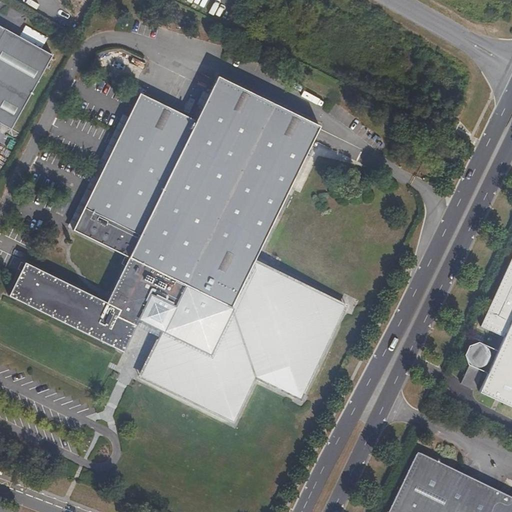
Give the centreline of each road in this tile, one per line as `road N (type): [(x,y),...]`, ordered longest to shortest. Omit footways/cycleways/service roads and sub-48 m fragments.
road 1 (tertiary): [(511,98),(303,511)]
road 2 (tertiary): [(332,511),(511,144)]
